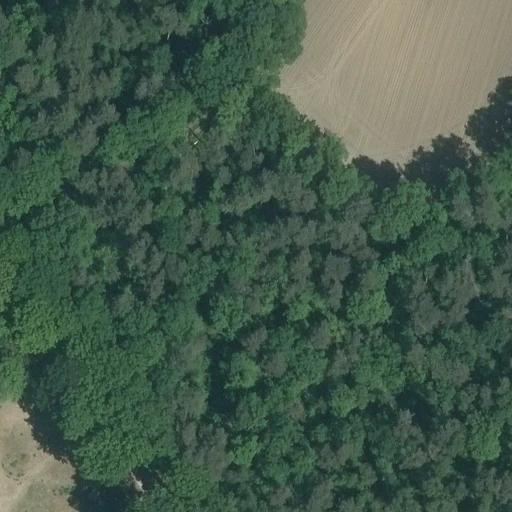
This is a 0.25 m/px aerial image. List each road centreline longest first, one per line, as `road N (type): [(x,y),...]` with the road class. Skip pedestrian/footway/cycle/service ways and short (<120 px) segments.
road 1 (unclassified): [(170,511),(0,251)]
road 2 (track): [(0,206),(17,191),(88,175),(225,88)]
